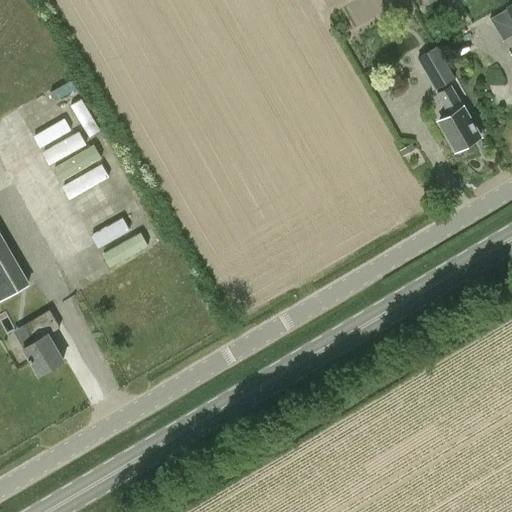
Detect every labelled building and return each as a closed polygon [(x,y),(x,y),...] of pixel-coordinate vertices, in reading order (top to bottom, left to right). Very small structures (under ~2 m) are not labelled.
[(360,0),(368,13),(391,0),(360,0)] [(511,5),(490,19),(504,42),(511,37),(511,54),(511,55),(511,56),(511,5)] [(455,78),(436,46),(417,58),(436,89),(455,78)] [(463,107),(451,85),(437,92),(450,115),(438,121),(455,151),(480,137),(463,107)] [(118,182),(80,204),(88,219),(91,217),(98,230),(134,210),(118,182)] [(0,301),(30,284),(0,232),(0,301)] [(34,341),(22,348),(39,375),(63,360),(48,336),(60,328),(49,309),(23,326),(34,341)]
